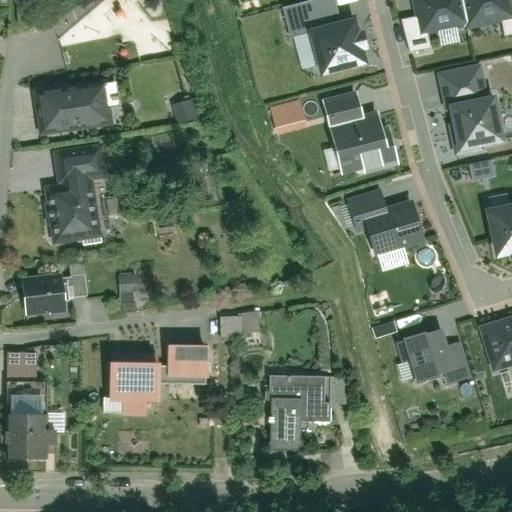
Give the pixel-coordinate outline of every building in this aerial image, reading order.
[(24,0),(25,9),(47,8),(46,0),(24,0)] [(334,0),(329,0),(284,11),(292,42),(311,38),(341,30),(334,0)] [(412,0),(422,35),(466,25),(461,0),(412,0)] [(511,21),(511,7),(510,0),(461,0),(466,25),(468,32),(511,21)] [(341,30),(311,38),(320,81),(365,70),(355,27),(341,30)] [(482,69),(437,78),(442,102),(447,101),(458,157),(504,147),(494,92),(486,94),(482,69)] [(114,83),(32,96),(40,139),(122,126),(114,83)] [(356,99),(326,106),(332,130),(361,123),(356,99)] [(392,166),(381,118),(361,123),(332,130),(345,178),(392,166)] [(109,146),(51,156),(56,188),(42,190),(52,251),(103,241),(93,185),(115,181),(109,146)] [(363,220),(386,214),(380,194),(348,203),(353,223),(363,220)] [(423,241),(413,206),(386,214),(363,220),(373,255),(423,241)] [(511,209),(484,215),(494,265),(511,261),(511,209)] [(86,274),(66,277),(22,284),(26,321),(68,316),(67,303),(89,300),(86,274)] [(135,297),(139,297),(138,277),(120,278),(122,304),(136,304),(135,297)] [(511,318),(478,328),(492,373),(511,366),(511,318)] [(405,341),(418,386),(446,378),(449,389),(469,383),(459,348),(448,351),(442,330),(405,341)] [(203,339),(175,340),(176,383),(203,382),(203,339)] [(119,404),(152,404),(153,361),(119,361),(119,404)] [(323,383),(270,382),(268,457),(295,458),(296,427),(330,428),(331,405),(322,405),(323,383)] [(5,416),(5,460),(45,461),(46,417),(5,416)]
